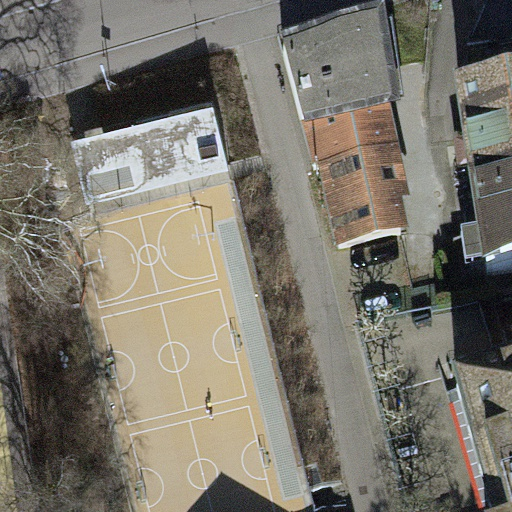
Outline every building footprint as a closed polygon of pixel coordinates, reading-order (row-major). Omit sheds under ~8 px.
[(511,2),(482,9),(458,91),(511,83),(511,2)] [(303,128),(320,123),(380,110),(390,107),(378,26),(283,55),(303,128)] [(511,83),(458,91),(482,275),(511,271),(511,83)] [(230,165),(214,100),(136,119),(140,137),(144,154),(152,184),(230,165)] [(320,123),(330,167),(390,153),(380,110),(320,123)] [(140,137),(136,119),(66,137),(75,171),(144,154),(140,137)] [(330,212),(339,249),(402,235),(394,200),(400,199),(390,153),(330,167),(339,210),(330,212)] [(494,355),(492,313),(425,317),(428,359),(494,355)] [(511,511),(511,375),(457,391),(490,511),(511,511)]
